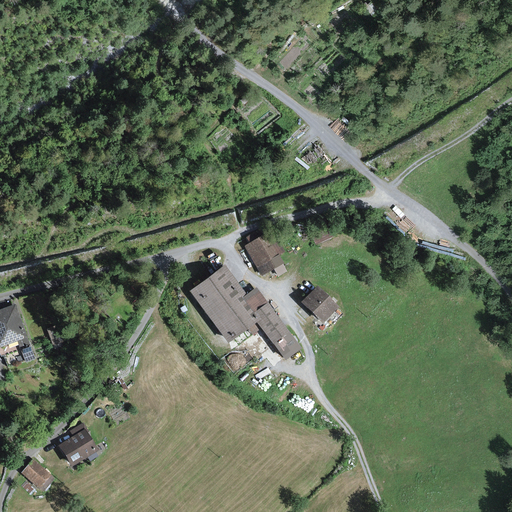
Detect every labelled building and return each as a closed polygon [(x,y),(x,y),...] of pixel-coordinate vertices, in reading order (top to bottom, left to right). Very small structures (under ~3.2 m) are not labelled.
[(259,238),(244,250),(268,278),(283,265),(259,238)] [(147,267),(133,275),(139,287),(153,279),(147,267)] [(220,273),(190,298),(229,344),(251,325),(259,318),(254,313),(220,273)] [(318,291),(300,307),(317,326),(335,311),(318,291)] [(287,333),(263,305),(254,313),(259,318),(251,325),(270,348),(287,333)] [(0,341),(9,367),(33,359),(15,306),(0,311),(0,341)] [(81,429),(59,445),(75,467),(97,452),(81,429)] [(35,463),(23,475),(40,492),(52,479),(35,463)]
